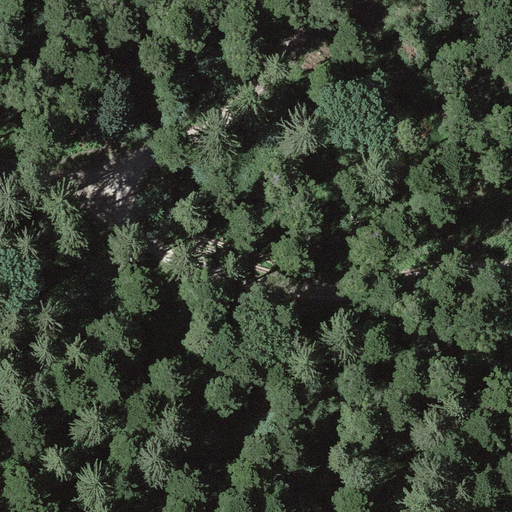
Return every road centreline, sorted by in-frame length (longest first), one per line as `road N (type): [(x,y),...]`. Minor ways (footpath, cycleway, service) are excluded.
road 1 (track): [(0,155),(231,285),(317,295),(511,267)]
road 2 (track): [(59,182),(197,137),(225,120),(345,0)]
